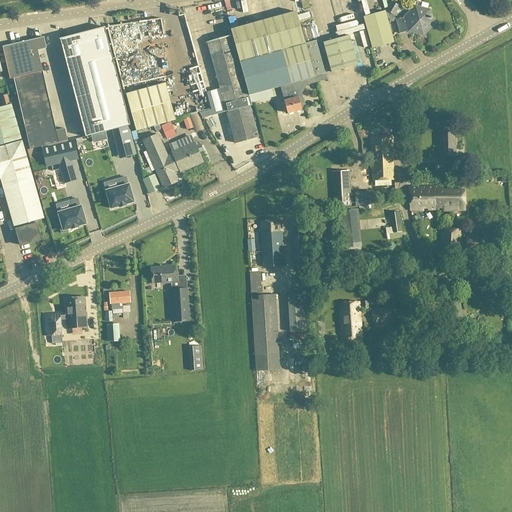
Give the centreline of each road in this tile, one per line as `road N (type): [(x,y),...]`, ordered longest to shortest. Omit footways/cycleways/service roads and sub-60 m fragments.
road 1 (residential): [(0,295),(226,188),(395,87)]
road 2 (residential): [(511,354),(485,357),(435,336),(403,204),(395,87)]
road 3 (unclassified): [(0,25),(172,0)]
